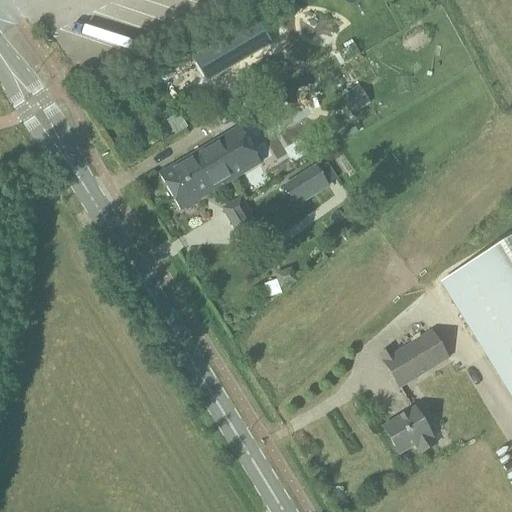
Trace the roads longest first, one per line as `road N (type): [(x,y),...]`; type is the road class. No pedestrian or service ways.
road 1 (tertiary): [(283,511),(87,190)]
road 2 (tertiary): [(87,190),(54,115),(0,48)]
road 3 (tertiary): [(0,67),(34,128),(87,190)]
